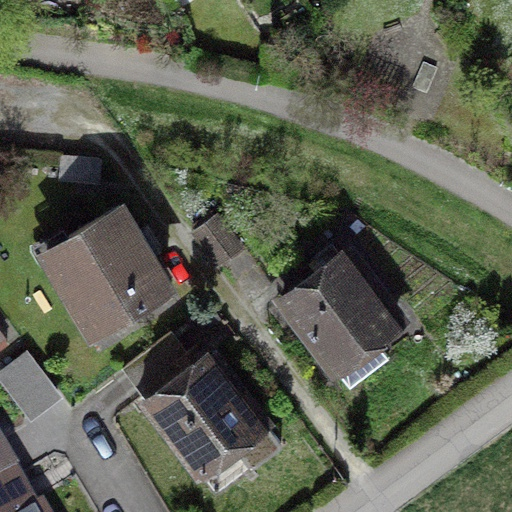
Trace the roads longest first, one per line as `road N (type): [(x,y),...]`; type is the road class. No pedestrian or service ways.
road 1 (track): [(0,120),(104,136),(378,493)]
road 2 (residential): [(511,388),(353,511)]
